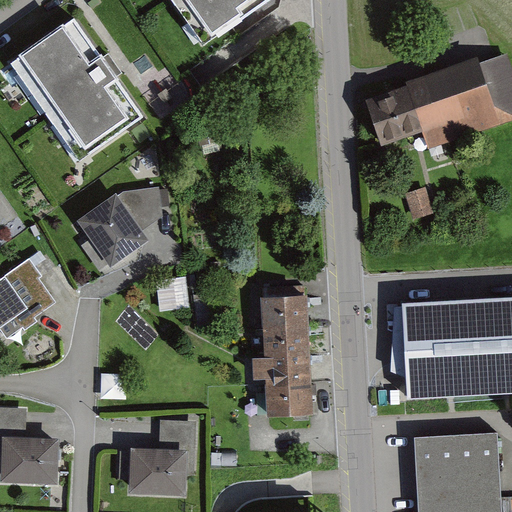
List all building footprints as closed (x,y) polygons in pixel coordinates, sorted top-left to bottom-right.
[(280,0),(165,0),(203,54),(281,1),(280,0)] [(74,23),(10,68),(80,168),(144,123),(74,23)] [(511,102),(496,60),(387,101),(404,148),(443,134),(449,149),(511,126),(511,102)] [(434,186),(412,192),(421,224),(443,217),(434,186)] [(125,193),(78,226),(111,273),(150,244),(143,234),(163,219),(160,189),(125,193)] [(6,281),(0,284),(0,334),(1,334),(7,342),(59,305),(41,281),(44,279),(31,260),(5,279),(6,281)] [(186,278),(158,283),(162,310),(191,305),(186,278)] [(213,296),(194,298),(198,330),(217,328),(213,296)] [(511,298),(404,304),(409,404),(511,398),(511,298)] [(309,301),(262,303),(265,364),(253,365),(254,385),(265,385),(268,424),(315,421),(309,301)] [(29,409),(29,424),(59,424),(59,409),(29,409)] [(26,413),(0,411),(0,471),(1,472),(1,487),(58,490),(60,445),(25,443),(26,413)] [(198,424),(161,422),(159,454),(132,453),(131,455),(122,455),(120,481),(131,482),(130,497),(187,500),(188,478),(195,478),(198,424)] [(501,511),(497,438),(416,444),(419,511),(501,511)]
